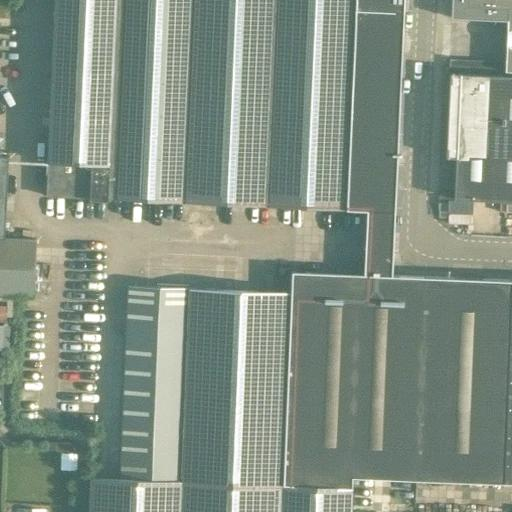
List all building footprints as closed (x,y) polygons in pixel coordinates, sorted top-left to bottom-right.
[(53,0),(51,68),(399,83),(402,11),(402,0),(53,0)] [(511,71),(511,0),(449,0),(449,17),(505,20),(503,61),(447,58),(447,69),(511,71)] [(107,198),(167,201),(345,209),(345,210),(392,212),(392,232),(393,232),(399,83),(51,68),(45,196),(88,198),(88,199),(106,200),(107,198)] [(511,75),(459,73),(453,198),(511,200),(511,75)] [(0,155),(0,293),(32,295),(33,263),(34,238),(3,237),(7,155),(0,155)] [(128,286),(119,478),(88,477),(86,511),(349,511),(351,476),(420,479),(426,327),(428,277),(391,275),(392,254),(390,254),(390,275),(291,272),(290,293),(128,286)] [(426,327),(420,479),(511,482),(511,279),(428,277),(426,327)]
